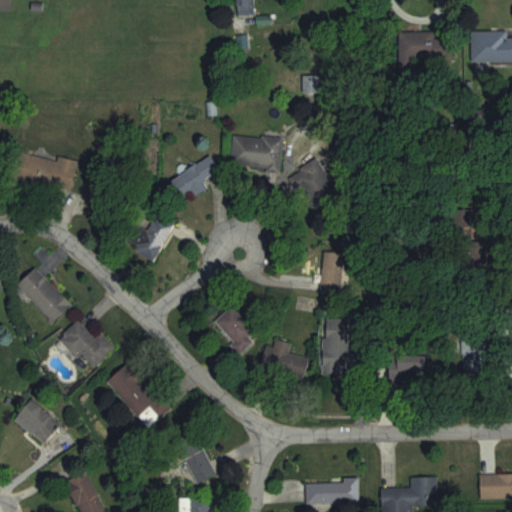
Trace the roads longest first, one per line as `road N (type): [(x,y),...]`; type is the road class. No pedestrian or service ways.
road 1 (residential): [(270,435),(197,381),(110,282),(66,246),(0,225)]
road 2 (residential): [(270,435),(511,431)]
road 3 (residential): [(218,252),(217,267),(234,273),(258,262),(255,245),(241,235),(218,252)]
